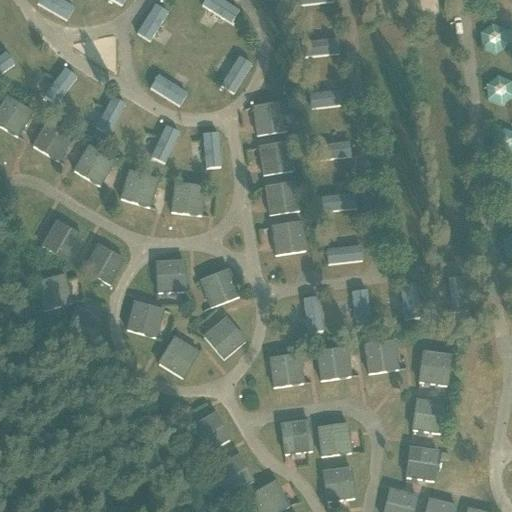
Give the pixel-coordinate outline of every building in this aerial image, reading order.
[(64,22),(72,7),(58,0),(36,0),(33,6),(64,22)] [(217,0),(202,0),(198,9),(229,25),(237,10),(217,0)] [(150,43),(165,12),(150,5),(135,36),(150,43)] [(337,41),(305,41),(306,58),(338,57),(337,41)] [(362,52),(363,69),(393,67),(392,50),(362,52)] [(4,52),(0,55),(0,74),(13,66),(4,52)] [(217,86),(232,95),(250,66),(235,57),(217,86)] [(63,69),(41,94),(53,105),(76,80),(63,69)] [(176,109),(185,95),(157,76),(148,89),(176,109)] [(308,95),(310,111),(335,107),(332,91),(308,95)] [(0,101),(0,129),(17,139),(31,113),(3,97),(0,101)] [(108,136),(124,106),(109,98),(92,127),(108,136)] [(252,106),(257,177),(289,175),(283,104),(252,106)] [(56,164),(70,140),(43,123),(29,147),(56,164)] [(162,127),(147,158),(163,166),(178,134),(162,127)] [(200,135),(201,170),(219,169),(218,134),(200,135)] [(319,160),(349,159),(348,144),(318,145),(319,160)] [(86,145),(69,171),(97,188),(113,162),(86,145)] [(118,201),(149,208),(156,180),(125,173),(118,201)] [(268,223),(270,255),(302,254),(298,184),(262,186),(265,224),(268,223)] [(200,216),(201,186),(170,185),(169,214),(200,216)] [(351,211),(350,195),(322,198),(323,213),(351,211)] [(52,221),(38,249),(68,264),(82,237),(52,221)] [(108,288),(123,261),(96,245),(80,271),(108,288)] [(324,250),(325,266),(361,264),(361,248),(324,250)] [(152,262),(153,295),(184,294),(183,261),(152,262)] [(227,269),(197,281),(209,310),(239,297),(227,269)] [(63,274),(33,284),(42,314),(72,304),(63,274)] [(417,285),(400,286),(401,316),(418,316),(417,285)] [(367,292),(350,293),(354,326),(371,325),(367,292)] [(317,297),(300,300),(305,335),(323,332),(317,297)] [(124,332),(155,338),(160,310),(130,304),(124,332)] [(73,311),(69,342),(96,346),(100,315),(73,311)] [(224,317),(200,337),(221,363),(245,343),(224,317)] [(171,338),(155,364),(181,380),(198,354),(171,338)] [(364,375),(398,372),(396,342),(361,345),(364,375)] [(346,349),(313,354),(317,383),(350,378),(346,349)] [(416,385),(448,386),(449,355),(418,353),(416,385)] [(269,387),(301,385),(299,356),(267,358),(269,387)] [(410,433),(439,434),(440,403),(412,401),(410,433)] [(203,456),(229,441),(213,413),(187,428),(203,456)] [(280,455),(309,454),(307,422),(279,423),(280,455)] [(316,428),(318,457),(349,456),(347,426),(316,428)] [(403,481),(435,482),(436,450),(405,448),(403,481)] [(211,468),(224,497),(252,484),(238,455),(211,468)] [(324,503),(355,499),(350,468),(320,472),(324,503)] [(254,511),(281,511),(289,508),(276,482),(246,496),(254,511)] [(380,511),(412,511),(416,497),(387,489),(380,511)] [(422,511),(453,511),(455,506),(426,499),(422,511)]
